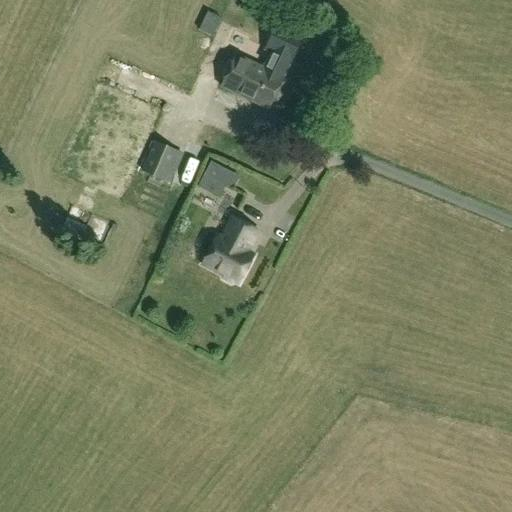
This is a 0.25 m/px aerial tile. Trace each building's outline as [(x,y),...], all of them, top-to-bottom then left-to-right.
[(177,0),(150,68),(199,87),(233,0),(177,0)] [(266,50),(271,52),(287,60),(291,62),(303,36),(277,25),(266,50)] [(279,78),(287,60),(271,52),(263,70),(236,57),(222,87),(269,109),(272,102),(278,105),(287,86),(281,83),(283,79),(279,78)] [(132,197),(167,101),(96,74),(60,170),(132,197)] [(177,153),(155,143),(143,171),(165,181),(177,153)] [(207,169),(234,183),(240,171),(213,157),(207,169)] [(256,210),(272,211),(273,199),(257,197),(256,210)] [(258,231),(233,218),(222,240),(218,238),(204,265),(224,275),(224,279),(233,283),(236,281),(240,283),(254,256),(247,252),(258,231)] [(116,225),(111,236),(124,242),(129,231),(116,225)]
